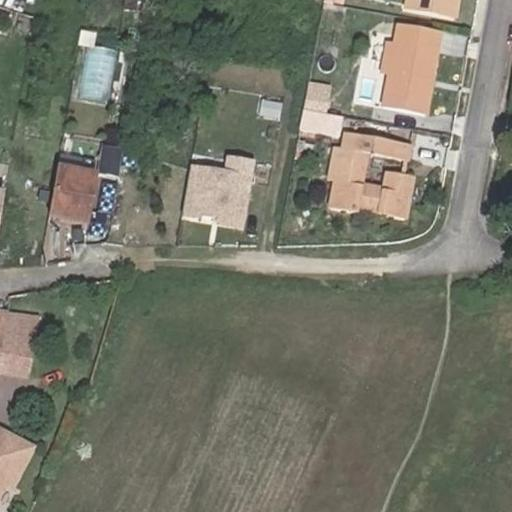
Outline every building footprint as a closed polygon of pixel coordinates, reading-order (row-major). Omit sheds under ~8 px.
[(139,0),(125,0),(123,10),(143,15),(146,2),(139,0)] [(403,0),(402,9),(443,18),(446,0),(403,0)] [(419,116),(435,36),(393,27),(378,108),(419,116)] [(98,48),(100,36),(85,34),(83,46),(98,48)] [(324,88),(302,83),(301,90),(322,94),(324,88)] [(301,90),(297,110),(318,114),(322,94),(301,90)] [(327,135),(330,116),(318,114),(297,110),(293,128),(327,135)] [(346,150),(349,133),(343,132),(340,148),(346,150)] [(333,181),(328,180),(323,207),(347,212),(348,209),(372,214),(371,217),(395,221),(403,180),(377,175),(373,191),(353,188),(360,154),(401,162),(404,144),(349,133),(346,150),(340,148),(333,181)] [(320,178),(328,180),(333,181),(340,148),(327,146),(320,178)] [(99,179),(116,182),(121,155),(103,152),(99,179)] [(93,185),(56,180),(50,218),(88,225),(88,221),(93,185)] [(109,224),(115,189),(93,185),(88,221),(109,224)] [(0,357),(8,316),(0,314),(0,357)] [(38,320),(8,316),(0,357),(0,373),(27,379),(37,329),(38,320)] [(0,494),(4,486),(10,489),(31,450),(0,433),(0,494)]
